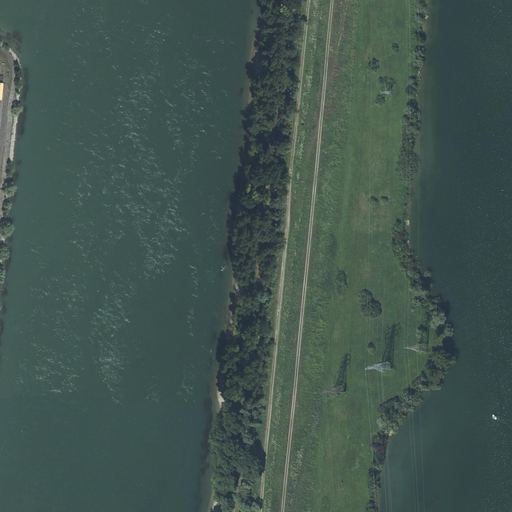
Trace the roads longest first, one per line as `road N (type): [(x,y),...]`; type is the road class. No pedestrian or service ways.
road 1 (track): [(230,511),(288,0)]
road 2 (unclassified): [(257,511),(311,0)]
road 3 (track): [(285,511),(334,0)]
